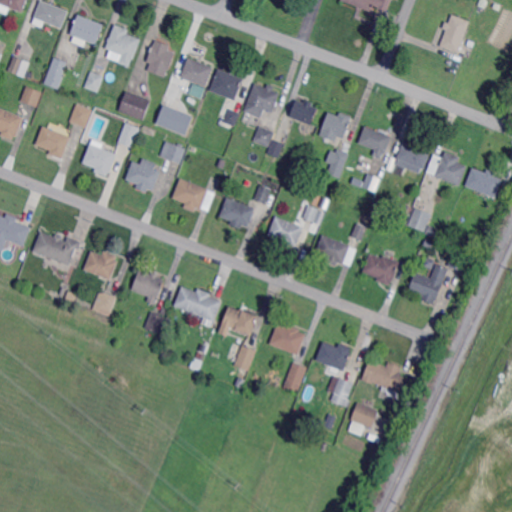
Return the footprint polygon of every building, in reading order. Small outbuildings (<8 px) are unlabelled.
[(28,0),(24,12),(11,8),(9,14),(0,10),(0,0),(28,0)] [(63,28),(44,21),(43,25),(34,21),(42,0),(70,11),(63,28)] [(393,0),(389,12),(374,6),(372,12),(342,0),(393,0)] [(98,44),(88,40),(85,47),(73,42),(75,36),(72,34),(79,14),(105,24),(98,44)] [(459,53),(441,46),(447,29),(443,28),(446,21),(450,22),(453,14),(471,21),(459,53)] [(135,59),(133,58),(130,66),(120,63),(123,54),(107,48),(116,23),(130,29),(128,34),(143,39),(135,59)] [(170,70),(169,69),(166,77),(149,71),(152,63),(148,61),(155,44),(177,52),(170,70)] [(26,77),(9,70),(15,55),(32,62),(26,77)] [(59,88),(46,83),(50,71),(56,57),(69,62),(59,88)] [(207,86),(182,76),(190,57),(215,67),(207,86)] [(237,100),(211,91),(220,68),(245,78),(237,100)] [(99,92),(86,86),(92,71),(106,76),(99,92)] [(180,102),(165,96),(171,82),(186,88),(180,102)] [(200,97),(204,87),(192,82),(188,91),(200,97)] [(267,87),(269,83),(276,86),(274,90),(281,93),(274,112),(266,109),(262,117),(245,111),(256,83),(267,87)] [(39,106),(22,99),(28,85),(44,92),(39,106)] [(143,120),(120,112),(127,92),(150,100),(143,120)] [(173,108),(165,106),(167,99),(175,101),(173,108)] [(305,102),(306,99),(314,102),(313,106),(319,108),(313,125),(291,117),(297,99),(305,102)] [(87,127),(71,121),(78,103),(94,110),(87,127)] [(192,113),(161,105),(156,125),(186,133),(192,113)] [(18,137),(15,136),(13,140),(1,135),(3,131),(0,129),(0,106),(25,117),(18,137)] [(236,126),(226,122),(230,110),(240,114),(236,126)] [(353,116),(345,138),(339,135),(337,141),(321,135),(330,112),(339,115),(341,111),(353,116)] [(134,147),(119,141),(127,122),(141,127),(134,147)] [(64,159),(51,154),(52,150),(37,145),(44,126),(56,130),(59,123),(75,129),(64,159)] [(270,146),(264,144),(261,152),(256,150),(259,142),(255,141),(261,126),(276,132),(270,146)] [(387,153),(384,152),(382,158),(374,155),(376,149),(360,143),(366,126),(393,136),(387,153)] [(280,157),(269,152),(275,139),(285,143),(280,157)] [(182,163),(162,155),(167,141),(188,148),(182,163)] [(426,169),(423,168),(421,173),(397,164),(400,159),(398,158),(405,141),(433,152),(426,169)] [(109,177),(96,172),(98,168),(84,163),(92,143),(118,154),(109,177)] [(350,154),(340,178),(328,174),(330,169),(325,167),(332,150),(337,152),(338,149),(350,154)] [(459,163),(469,166),(461,186),(436,176),(436,175),(429,172),(436,154),(444,157),(447,151),(462,156),(459,163)] [(156,168),(162,171),(154,189),(149,187),(148,192),(137,187),(139,183),(127,179),(134,161),(141,164),(144,157),(158,163),(156,168)] [(486,172),(488,168),(496,172),(495,176),(504,179),(497,198),(467,186),(474,167),(486,172)] [(376,192),(363,188),(368,174),(381,178),(376,192)] [(210,211),(198,207),(196,212),(185,207),(187,203),(174,198),(182,178),(217,192),(210,211)] [(362,188),(352,184),(354,178),(364,182),(362,188)] [(268,203),(256,199),(261,185),(273,189),(268,203)] [(249,227),(243,225),(242,229),(231,225),(233,220),(221,216),(228,197),(257,208),(249,227)] [(316,222),(304,218),(310,204),(321,209),(316,222)] [(427,231),(411,226),(418,207),(433,213),(427,231)] [(0,214),(7,217),(8,213),(19,217),(18,222),(32,227),(25,246),(0,236),(0,214)] [(298,245),(292,243),(291,248),(280,243),(281,239),(270,235),(277,216),(305,227),(298,245)] [(364,241),(352,236),(358,222),(369,227),(364,241)] [(437,237),(427,233),(430,225),(440,228),(437,237)] [(56,236),(57,233),(65,236),(63,239),(79,245),(71,265),(35,251),(43,231),(56,236)] [(352,266),(351,266),(339,262),(338,266),(327,262),(328,257),(317,253),(324,234),(352,245),(352,247),(359,249),(352,266)] [(431,249),(425,246),(427,239),(434,242),(431,249)] [(466,272),(449,265),(455,249),(473,256),(466,272)] [(119,255),(118,260),(120,261),(113,280),(85,270),(93,250),(104,255),(105,250),(119,255)] [(384,258),(385,255),(402,261),(392,286),(378,280),(379,277),(365,271),(371,253),(384,258)] [(433,269),(425,266),(428,258),(436,261),(433,269)] [(436,304),(423,299),(425,295),(410,290),(417,272),(432,278),(438,264),(450,269),(436,304)] [(152,274),(153,271),(160,274),(159,277),(166,280),(156,305),(148,302),(150,297),(133,290),(141,270),(142,270),(152,274)] [(66,296),(61,294),(64,286),(69,287),(66,296)] [(198,291),(199,287),(213,293),(212,297),(224,302),(214,327),(203,323),(205,317),(176,305),(183,286),(198,291)] [(111,315),(94,308),(101,290),(118,297),(111,315)] [(75,301),(67,298),(70,291),(78,295),(75,301)] [(253,336),(223,324),(230,305),(260,317),(253,336)] [(160,333),(146,328),(153,311),(167,317),(160,333)] [(288,326),(289,323),(302,328),(301,331),(308,334),(300,355),(271,344),(279,323),(288,326)] [(340,347),(341,343),(354,348),(345,371),(318,360),(325,341),(340,347)] [(251,371),(236,365),(244,344),(259,350),(251,371)] [(203,360),(196,357),(198,350),(206,353),(203,360)] [(200,371),(191,368),(195,358),(203,361),(200,371)] [(388,366),(390,361),(403,367),(400,374),(411,378),(405,394),(403,393),(400,399),(388,394),(389,392),(383,390),(384,385),(375,381),(373,384),(363,380),(371,359),(388,366)] [(299,392),(285,387),(295,362),(309,367),(299,392)] [(346,405),(333,399),(336,393),(329,390),(335,375),(355,383),(346,405)] [(373,428),(352,420),(359,402),(380,410),(373,428)]
